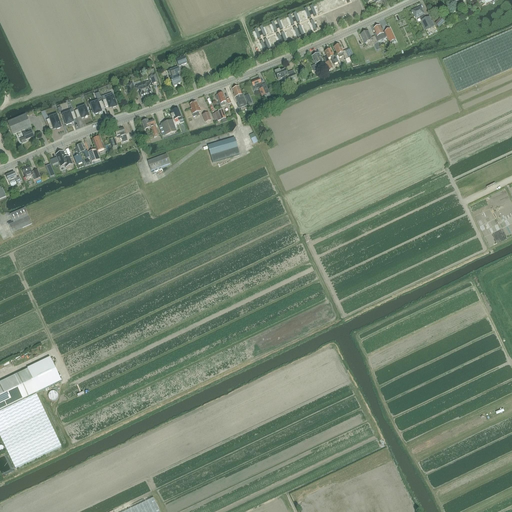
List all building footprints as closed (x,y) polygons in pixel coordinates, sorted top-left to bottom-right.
[(412,11),(416,19),(420,18),(426,31),(434,28),(429,17),(426,18),(421,7),(412,11)] [(441,18),(435,23),(440,27),(445,22),(441,18)] [(380,26),(374,29),(377,36),(380,35),(382,39),(385,37),(380,26)] [(511,29),(443,60),(457,93),(511,68),(511,29)] [(374,45),(378,43),(375,36),(371,38),(368,31),(360,35),(365,44),(372,41),(374,45)] [(340,45),(334,47),(339,58),(344,56),(345,60),(347,63),(351,61),(349,58),(353,57),(350,49),(345,51),(343,52),(340,45)] [(338,62),(336,58),(335,56),(333,56),(330,49),(325,52),(328,59),(330,58),(333,65),(338,62)] [(319,63),(322,62),(319,54),(312,57),(315,65),(318,70),(322,68),(319,63)] [(187,63),(184,57),(176,60),(178,66),(187,63)] [(170,74),(169,75),(170,79),(173,87),(177,85),(177,84),(181,83),(180,81),(178,76),(177,73),(179,72),(178,68),(172,70),(169,71),(170,74)] [(293,71),(286,74),(284,70),(280,72),(279,71),(275,72),(278,81),(286,78),(288,84),(297,80),(293,71)] [(265,84),(262,86),(259,79),(251,82),(254,90),(258,88),(262,97),(266,95),(266,94),(269,93),(265,84)] [(143,87),(147,97),(152,95),(149,87),(150,87),(150,86),(152,85),(151,81),(145,83),(146,85),(143,87)] [(141,98),(147,97),(143,87),(140,88),(139,85),(134,87),(133,85),(126,87),(129,94),(135,92),(134,91),(135,91),(137,90),(138,91),(139,91),(141,98)] [(234,98),(235,97),(238,105),(246,102),(243,94),(241,95),(238,87),(232,89),(234,94),(233,95),(234,98)] [(220,93),(219,94),(218,95),(217,95),(217,96),(216,96),(215,97),(217,100),(218,101),(219,100),(219,101),(218,101),(220,108),(225,106),(224,103),(226,102),(223,93),(221,94),(220,93)] [(117,107),(113,96),(106,99),(106,100),(103,101),(105,107),(108,106),(109,109),(112,108),(112,109),(117,107)] [(91,104),(94,115),(99,113),(101,112),(100,109),(104,108),(101,101),(98,103),(98,102),(91,104)] [(198,112),(201,112),(199,108),(198,108),(196,103),(190,105),(191,110),(193,117),(196,116),(197,117),(200,116),(198,112)] [(89,117),(85,107),(78,109),(78,110),(75,111),(77,118),(81,116),(81,119),(84,118),(84,119),(89,117)] [(172,115),(170,115),(172,119),(174,119),(174,120),(178,119),(179,122),(180,121),(181,124),(184,123),(182,117),(181,117),(178,109),(171,112),(172,115)] [(223,110),(218,112),(216,113),(218,120),(221,120),(222,123),(227,122),(223,110)] [(62,115),(66,125),(71,123),(73,122),(72,119),(75,118),(73,112),(70,113),(70,112),(62,115)] [(205,123),(211,121),(208,113),(202,115),(205,123)] [(23,135),(24,138),(21,139),(22,144),(26,142),(26,141),(34,138),(31,132),(32,132),(31,128),(28,120),(26,115),(7,123),(10,128),(13,136),(28,129),(29,133),(23,135)] [(50,119),(47,120),(50,129),(53,128),(54,130),(56,129),(56,130),(61,128),(60,125),(61,125),(59,121),(58,121),(56,116),(49,118),(50,119)] [(144,130),(155,126),(153,120),(148,122),(147,120),(142,122),(144,130)] [(172,129),(175,128),(172,120),(161,124),(165,136),(173,133),(172,129)] [(123,129),(115,132),(117,137),(117,139),(118,139),(120,138),(122,137),(122,138),(121,139),(123,143),(128,141),(123,129)] [(99,137),(96,138),(95,138),(94,138),(93,139),(92,140),(97,152),(105,149),(103,145),(102,145),(99,137)] [(239,155),(240,154),(235,138),(208,146),(212,163),(239,155)] [(76,147),(78,150),(75,151),(75,152),(76,155),(79,154),(83,153),(83,154),(84,153),(86,159),(89,158),(88,154),(87,151),(86,151),(84,148),(82,145),(76,147)] [(99,160),(96,151),(88,153),(92,163),(99,160)] [(63,152),(56,155),(61,167),(65,165),(66,168),(72,165),(69,157),(66,159),(63,152)] [(80,155),(74,158),(78,169),(84,167),(82,160),(80,155)] [(166,155),(148,162),(151,171),(170,164),(166,155)] [(22,169),(25,178),(32,175),(34,181),(35,180),(35,181),(41,179),(37,170),(32,172),(30,167),(22,169)] [(6,176),(8,182),(9,185),(14,183),(16,182),(16,185),(21,183),(19,177),(16,178),(14,173),(6,176)] [(13,222),(9,225),(12,233),(23,228),(32,224),(28,216),(25,208),(10,215),(13,222)] [(14,376),(0,382),(0,410),(25,399),(36,393),(61,381),(50,359),(28,369),(14,376)] [(25,400),(25,399),(0,410),(0,436),(15,468),(61,446),(36,394),(25,400)] [(159,511),(152,498),(124,511),(122,511),(159,511)]
